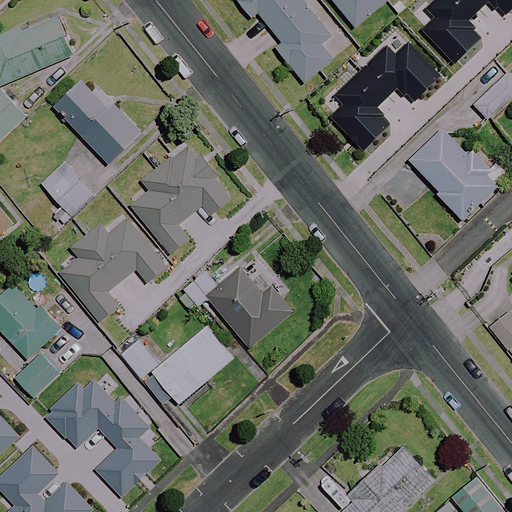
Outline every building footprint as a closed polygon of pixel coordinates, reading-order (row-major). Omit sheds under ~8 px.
[(239,0),(253,17),(258,12),(283,44),(278,48),(307,84),(335,62),(323,46),(333,38),(303,0),(239,0)] [(391,0),(334,0),(357,28),(391,0)] [(511,13),(511,0),(441,0),(429,11),(439,21),(425,34),(455,66),(483,39),(468,23),(491,0),(508,18),(511,13)] [(0,87),(77,55),(62,19),(23,36),(21,30),(0,38),(0,87)] [(443,77),(412,45),(399,58),(390,48),(339,97),(348,107),(335,120),(366,153),(393,127),(376,110),(400,86),(416,103),(443,77)] [(511,97),(511,74),(511,73),(476,105),(489,119),(511,97)] [(110,108),(84,81),(57,107),(112,165),(144,134),(115,104),(110,108)] [(0,93),(0,143),(29,118),(4,90),(0,93)] [(207,112),(144,159),(152,170),(133,180),(141,190),(170,226),(243,170),(207,112)] [(60,116),(51,125),(69,142),(77,133),(60,116)] [(471,156),(444,129),(412,162),(440,190),(438,193),(465,221),(481,205),(486,210),(507,189),(493,176),(498,172),(476,150),(471,156)] [(97,193),(68,162),(44,184),(73,216),(97,193)] [(118,204),(102,198),(75,220),(82,227),(65,248),(97,290),(120,277),(111,260),(138,242),(149,258),(170,239),(141,190),(118,204)] [(0,237),(16,225),(0,205),(0,237)] [(206,270),(185,288),(201,307),(211,299),(253,349),(295,314),(274,288),(265,295),(243,268),(220,287),(206,270)] [(40,311),(16,286),(0,300),(0,327),(31,361),(65,328),(45,307),(40,311)] [(511,313),(493,329),(510,350),(511,348),(511,313)] [(236,358),(209,326),(156,373),(183,404),(236,358)] [(160,364),(141,341),(124,355),(143,378),(160,364)] [(63,375),(45,356),(20,380),(37,399),(63,375)] [(143,407),(119,380),(81,414),(70,401),(53,417),(94,463),(142,419),(136,412),(143,407)] [(403,511),(436,481),(405,449),(382,470),(379,467),(351,495),(358,502),(346,511),(403,511)] [(60,511),(77,497),(39,456),(0,491),(0,506),(5,511),(37,511),(48,502),(58,511),(60,511)] [(157,479),(139,458),(114,479),(132,500),(157,479)] [(503,511),(505,510),(483,483),(458,502),(466,511),(503,511)]
